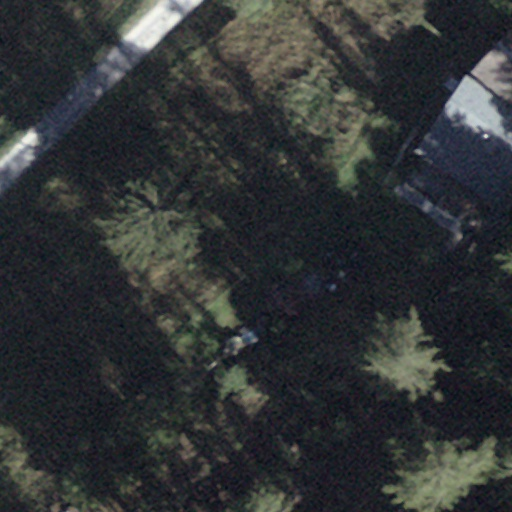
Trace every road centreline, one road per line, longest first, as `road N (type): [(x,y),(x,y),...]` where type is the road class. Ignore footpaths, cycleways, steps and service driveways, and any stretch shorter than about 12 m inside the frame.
road 1 (track): [(272,291),(350,198),(463,0)]
road 2 (track): [(0,180),(184,0)]
